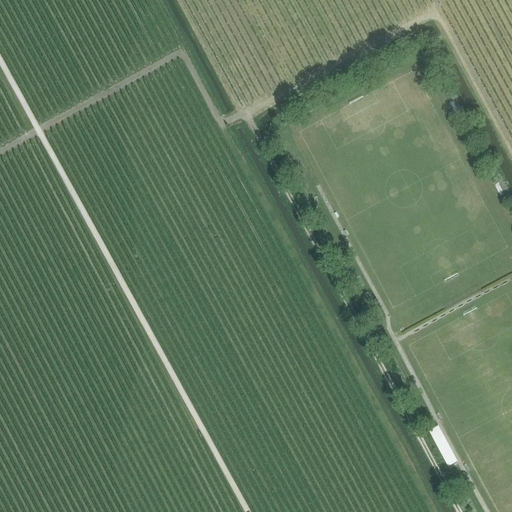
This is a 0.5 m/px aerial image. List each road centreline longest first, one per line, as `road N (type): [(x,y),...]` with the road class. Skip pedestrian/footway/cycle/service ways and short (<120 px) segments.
road 1 (track): [(0,63),(247,511)]
road 2 (track): [(457,511),(240,103)]
